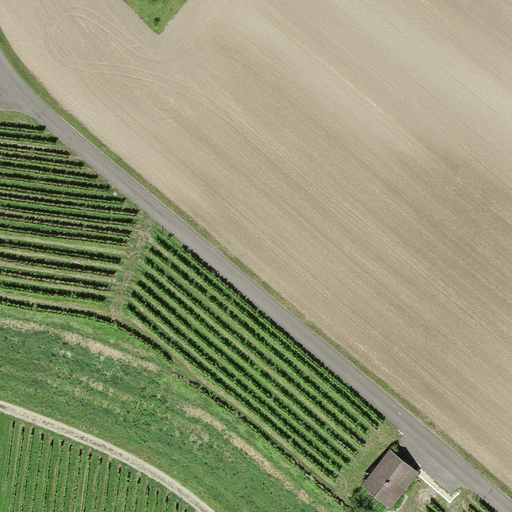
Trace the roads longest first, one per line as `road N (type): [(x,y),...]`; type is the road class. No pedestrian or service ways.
road 1 (unclassified): [(0,71),(12,96),(130,187),(500,511)]
road 2 (track): [(200,511),(87,443),(0,409)]
